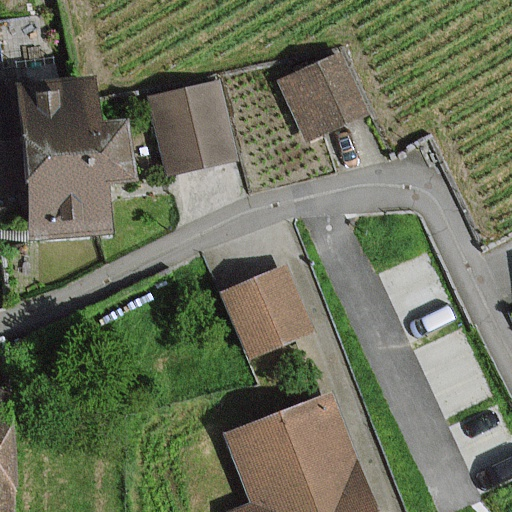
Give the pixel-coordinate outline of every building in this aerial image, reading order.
[(366,111),(342,56),(287,80),(311,134),(366,111)] [(105,121),(101,80),(21,88),(31,189),(35,227),(115,220),(110,170),(138,167),(133,118),(105,121)] [(237,157),(219,81),(156,96),(174,172),(237,157)] [(0,192),(31,189),(21,88),(0,89),(0,192)] [(227,291),(250,352),(311,330),(289,269),(227,291)] [(0,511),(15,511),(12,392),(0,392),(0,511)] [(379,511),(332,393),(223,437),(252,511),(379,511)]
